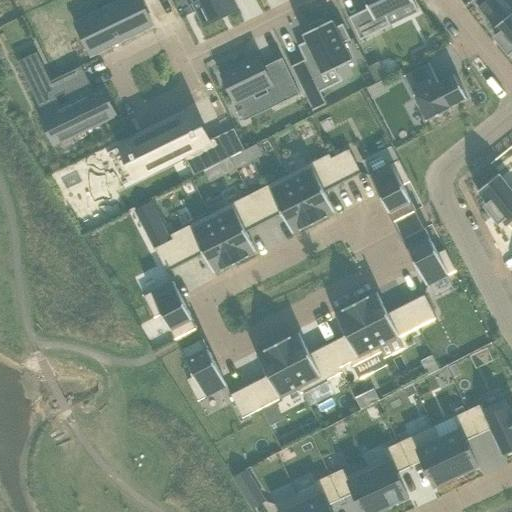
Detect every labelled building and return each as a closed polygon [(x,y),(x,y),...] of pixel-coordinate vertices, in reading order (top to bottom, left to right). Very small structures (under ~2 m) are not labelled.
[(140,0),(124,0),(75,24),(90,54),(152,24),(140,0)] [(186,0),(189,5),(189,6),(190,6),(193,4),(194,4),(195,5),(204,25),(221,17),(218,11),(228,6),(229,6),(234,4),(232,0),(186,0)] [(364,0),(369,8),(349,17),(360,40),(391,25),(385,14),(412,2),(417,13),(418,12),(412,0),(364,0)] [(511,11),(502,0),(486,0),(478,7),(487,18),(494,27),(492,29),(493,30),(493,29),(494,29),(496,31),(499,35),(495,38),(501,44),(508,53),(510,52),(511,50),(511,51),(511,11)] [(305,60),(291,66),(313,110),(326,104),(320,92),(314,79),(335,69),(352,61),(343,43),(350,39),(343,24),(335,27),(332,20),(325,23),(322,18),(308,25),(310,30),(303,34),(306,41),(298,45),(305,60)] [(252,59),(222,74),(234,100),(232,101),(239,117),(241,116),(243,121),(245,120),(243,115),(259,107),(257,102),(253,93),(265,87),(274,106),(299,94),(282,58),(263,67),(257,56),(252,59)] [(405,75),(404,76),(426,120),(425,120),(426,122),(451,109),(450,107),(466,99),(466,100),(468,99),(455,74),(453,75),(437,84),(435,79),(437,77),(429,63),(428,63),(428,64),(406,76),(405,75)] [(28,76),(26,77),(31,87),(29,88),(42,114),(43,114),(43,115),(43,116),(39,118),(48,135),(49,135),(54,146),(65,140),(65,141),(72,137),(70,133),(97,120),(99,124),(117,115),(103,86),(94,91),(93,92),(89,94),(80,75),(77,70),(81,68),(82,70),(83,70),(81,66),(51,81),(44,68),(42,69),(28,76)] [(187,113),(125,143),(141,175),(183,155),(193,177),(245,150),(234,126),(201,142),(187,113)] [(349,149),(331,158),(343,182),(361,173),(349,149)] [(329,154),(289,174),(314,224),(328,217),(327,216),(335,212),(324,192),(343,182),(331,158),(329,154)] [(398,160),(369,175),(393,222),(416,210),(403,187),(402,185),(408,182),(409,181),(405,173),(398,160)] [(500,173),(477,191),(478,192),(479,192),(479,191),(480,192),(485,199),(489,204),(487,205),(486,207),(498,222),(502,219),(505,224),(506,225),(505,226),(506,227),(508,225),(511,230),(511,190),(511,189),(500,176),(499,175),(500,175),(500,174),(500,173)] [(289,174),(249,194),(264,223),(282,213),(292,234),(300,230),(300,231),(314,224),(289,174)] [(249,194),(210,214),(235,264),(249,257),(249,256),(256,252),(254,247),(246,232),(264,223),(249,194)] [(210,214),(170,235),(173,239),(185,263),(203,253),(212,270),(214,274),(220,271),(221,270),(222,270),(222,271),(235,264),(210,214)] [(161,223),(146,231),(155,248),(170,240),(161,223)] [(59,234),(62,242),(83,232),(79,225),(59,234)] [(424,228),(402,239),(426,286),(455,271),(445,250),(438,253),(424,228)] [(170,240),(155,248),(167,272),(182,264),(185,263),(173,239),(170,240)] [(173,281),(144,296),(153,313),(155,317),(162,314),(170,331),(175,339),(197,328),(178,292),(173,281)] [(369,296),(355,303),(381,352),(381,351),(379,347),(418,327),(406,303),(387,313),(377,292),(369,296)] [(423,294),(406,303),(418,327),(436,318),(423,294)] [(345,335),(327,344),(341,372),(342,372),(340,367),(350,362),(352,366),(381,352),(355,303),(342,310),(334,314),(345,335)] [(290,336),(277,343),(302,392),(341,372),(327,344),(309,353),(298,332),(291,336),(290,336)] [(203,339),(180,351),(194,378),(187,382),(198,401),(227,386),(203,339)] [(267,375),(248,385),(260,408),(299,388),(302,393),(302,392),(277,343),(263,350),(264,350),(256,354),(267,375)] [(456,363),(448,366),(453,377),(461,374),(456,363)] [(413,384),(404,388),(408,397),(417,393),(413,384)] [(248,385),(230,394),(243,418),(260,408),(248,385)] [(359,394),(355,397),(361,409),(365,407),(359,394)] [(481,404),(467,410),(478,434),(491,428),(503,453),(507,451),(508,455),(511,452),(511,414),(505,399),(484,409),(481,404)] [(433,426),(433,427),(456,477),(478,467),(465,440),(478,434),(467,410),(453,417),(459,429),(439,438),(433,426)] [(433,427),(398,443),(409,467),(422,461),(435,487),(456,477),(433,427)] [(388,457),(367,466),(387,508),(408,497),(397,472),(409,467),(398,443),(385,449),(388,457)] [(343,468),(330,475),(341,499),(353,493),(362,511),(377,511),(387,508),(367,466),(347,476),(343,468)] [(245,469),(233,477),(253,509),(265,501),(245,469)] [(317,485),(296,494),(304,511),(331,511),(328,505),(341,499),(330,475),(315,481),(317,485)] [(304,511),(296,494),(275,504),(278,511),(304,511)]
